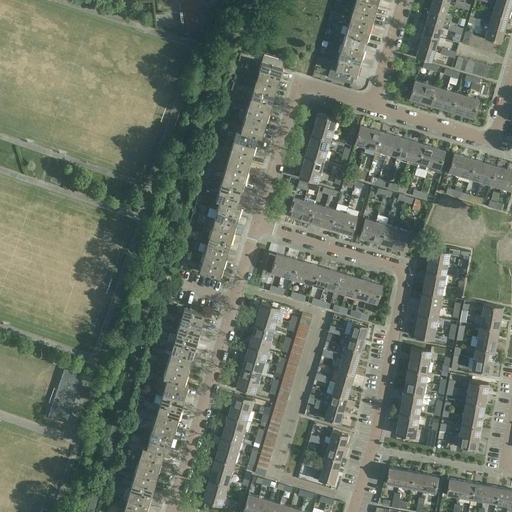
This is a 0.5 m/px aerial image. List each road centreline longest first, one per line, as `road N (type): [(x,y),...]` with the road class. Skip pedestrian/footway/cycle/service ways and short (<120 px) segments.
road 1 (residential): [(352,511),(401,269),(257,223)]
road 2 (residential): [(171,511),(257,223)]
road 3 (residential): [(257,223),(295,84),(371,107)]
road 4 (residential): [(371,107),(483,137),(496,127),(511,79)]
